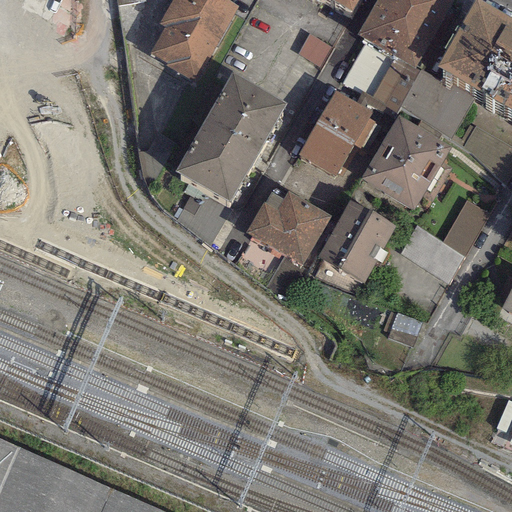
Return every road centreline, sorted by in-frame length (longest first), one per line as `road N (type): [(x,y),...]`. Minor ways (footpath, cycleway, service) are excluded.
road 1 (residential): [(232,255),(380,0)]
road 2 (residential): [(422,367),(511,207)]
